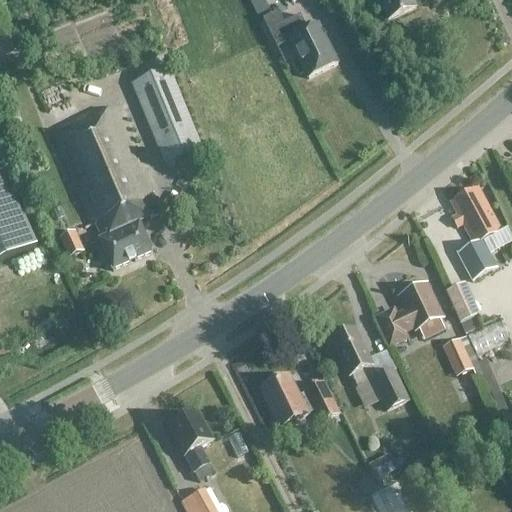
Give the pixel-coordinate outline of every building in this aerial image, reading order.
[(373,0),(377,7),(379,6),(387,23),(416,10),(411,0),(373,0)] [(278,15),(263,23),(277,51),(288,45),(307,84),(339,68),(319,28),(318,29),(307,34),(299,18),(284,26),(278,15)] [(0,53),(21,44),(15,31),(0,37),(0,53)] [(109,76),(139,74),(138,60),(108,63),(109,76)] [(131,86),(162,167),(201,153),(170,71),(131,86)] [(93,115),(52,135),(92,227),(95,226),(102,241),(99,243),(113,273),(152,255),(139,226),(160,216),(112,111),(95,120),(93,115)] [(474,194),(473,193),(451,205),(474,247),(457,256),(472,284),(497,270),(482,243),(501,233),(479,192),(474,194)] [(67,229),(56,204),(45,209),(55,234),(67,229)] [(60,242),(69,260),(83,253),(75,235),(60,242)] [(10,251),(0,254),(0,264),(13,261),(10,251)] [(444,295),(458,326),(460,326),(465,336),(479,330),(475,319),(477,318),(464,286),(444,295)] [(393,314),(378,322),(390,348),(406,341),(403,335),(415,329),(416,332),(418,332),(424,346),(445,336),(439,322),(441,321),(425,290),(402,301),(408,314),(396,320),(393,314)] [(494,340),(511,332),(511,311),(487,322),(494,340)] [(355,333),(332,344),(349,380),(351,379),(357,391),(373,384),(387,414),(409,403),(394,373),(377,381),(372,369),(355,333)] [(480,378),(463,340),(440,350),(454,380),(471,372),(475,381),(480,378)] [(289,378),(260,392),(276,425),(279,431),(295,423),(308,417),(308,416),(314,413),(306,395),(299,398),(289,378)] [(324,386),(306,395),(314,413),(320,425),(338,417),(324,386)] [(212,444),(197,417),(170,433),(194,476),(200,486),(215,477),(200,451),(212,444)] [(376,483),(398,472),(390,456),(368,467),(376,483)] [(220,506),(213,510),(203,492),(180,504),(184,511),(226,511),(224,508),(220,506)]
